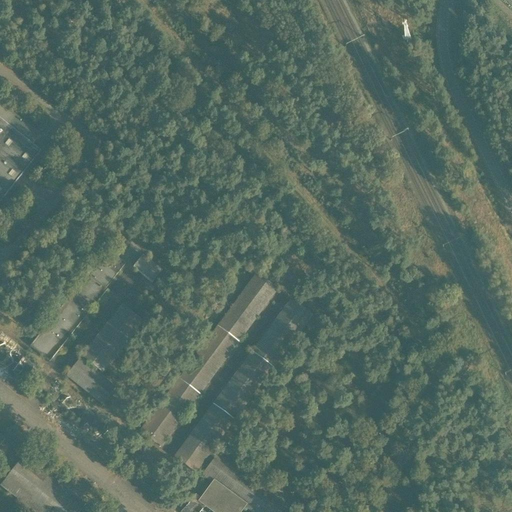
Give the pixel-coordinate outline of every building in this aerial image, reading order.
[(40,135),(0,103),(0,202),(41,152),(32,145),(40,135)] [(153,282),(161,271),(143,256),(134,267),(132,269),(151,284),(153,282)] [(116,276),(125,265),(116,257),(107,268),(99,261),(58,311),(56,310),(50,317),(52,319),(30,347),(49,362),(70,337),(72,338),(73,333),(71,331),(75,327),(76,329),(107,291),(98,284),(109,270),(116,276)] [(238,343),(238,342),(277,290),(256,275),(217,327),(217,328),(179,380),(178,379),(178,380),(139,432),(160,447),(199,395),(199,396),(200,395),(199,395),(237,343),(238,343)] [(161,283),(168,289),(175,282),(167,275),(161,283)] [(198,469),(197,469),(210,452),(234,420),(235,420),(234,420),(272,368),(273,368),(311,316),(291,301),(252,353),(251,353),(252,353),(213,405),(212,405),(213,406),(174,458),(195,473),(198,469)] [(83,363),(85,365),(88,362),(101,373),(142,322),(122,306),(82,357),(86,360),(83,363)] [(0,340),(0,369),(20,385),(34,368),(0,340)] [(85,365),(83,363),(79,360),(67,376),(102,404),(115,389),(85,365)] [(197,469),(198,469),(204,473),(202,475),(251,511),(281,511),(286,505),(217,454),(216,456),(210,452),(197,469)] [(0,486),(0,487),(32,511),(79,511),(85,504),(75,496),(44,472),(25,456),(24,456),(0,485),(0,486)] [(182,511),(214,511),(195,496),(182,511)]
